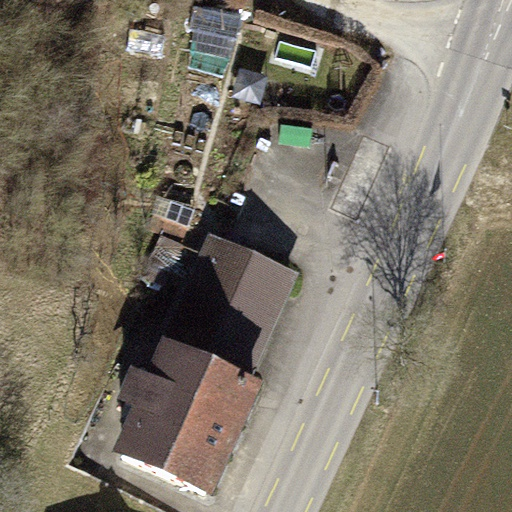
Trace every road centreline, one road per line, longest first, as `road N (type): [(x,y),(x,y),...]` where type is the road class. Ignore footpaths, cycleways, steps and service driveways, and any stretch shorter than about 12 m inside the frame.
road 1 (secondary): [(287,511),(511,0)]
road 2 (track): [(492,50),(309,0)]
